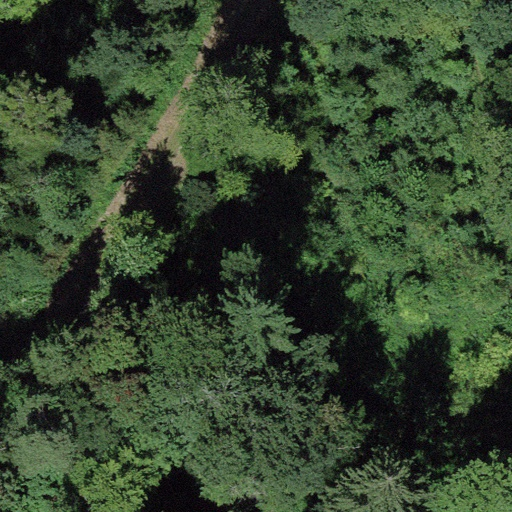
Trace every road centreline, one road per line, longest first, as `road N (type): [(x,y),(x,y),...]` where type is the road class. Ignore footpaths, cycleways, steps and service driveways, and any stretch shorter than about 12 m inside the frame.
road 1 (track): [(0,390),(100,268),(207,101),(257,0)]
road 2 (track): [(511,135),(466,0)]
